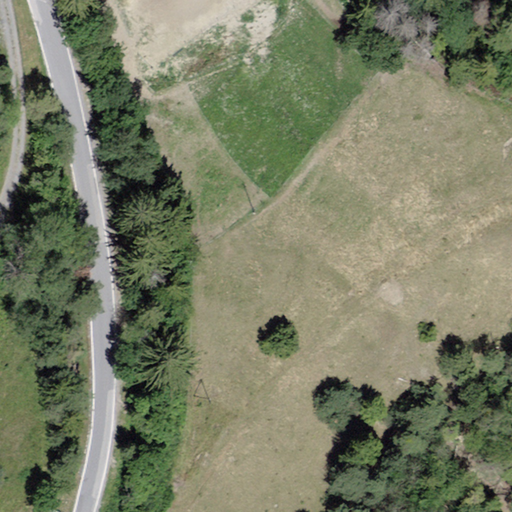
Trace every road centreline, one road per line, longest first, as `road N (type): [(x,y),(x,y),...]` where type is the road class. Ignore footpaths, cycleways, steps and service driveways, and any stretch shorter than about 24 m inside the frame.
road 1 (unclassified): [(84,511),(103,416),(101,300),(75,122),(41,0)]
road 2 (track): [(0,206),(9,0)]
